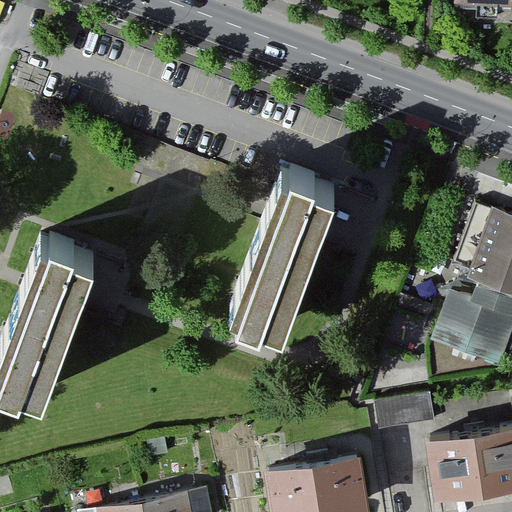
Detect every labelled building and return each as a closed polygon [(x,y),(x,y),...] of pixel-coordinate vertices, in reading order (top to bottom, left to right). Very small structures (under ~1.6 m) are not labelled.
[(331,185),(290,170),(262,246),(303,261),(331,185)] [(511,187),(489,180),(464,252),(511,268),(511,187)] [(88,253),(47,238),(19,314),(60,329),(88,253)] [(303,261),(262,246),(233,323),(275,338),(303,261)] [(60,329),(19,314),(0,364),(0,393),(32,406),(60,329)] [(428,388),(374,396),(378,425),(433,416),(428,388)] [(511,476),(511,415),(427,429),(437,488),(511,476)] [(253,444),(264,506),(368,488),(357,425),(253,444)] [(211,502),(203,470),(142,484),(148,511),(195,511),(194,506),(211,502)] [(148,511),(142,484),(78,499),(81,511),(148,511)]
